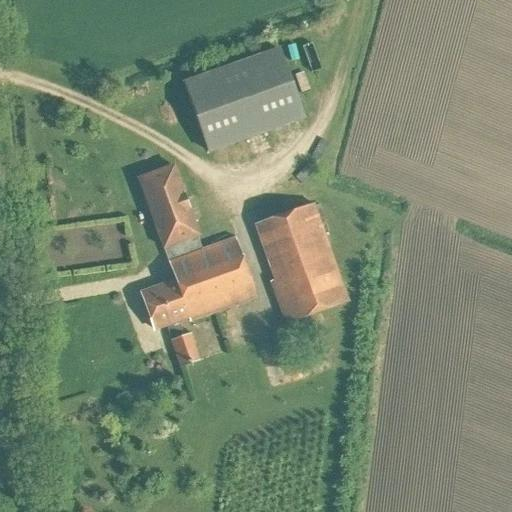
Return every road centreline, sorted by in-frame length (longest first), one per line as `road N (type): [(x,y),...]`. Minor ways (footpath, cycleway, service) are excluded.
road 1 (unknown): [(0,70),(160,138),(221,177),(257,181),(287,173),(318,138),(324,107)]
road 2 (unclassified): [(0,194),(33,511)]
